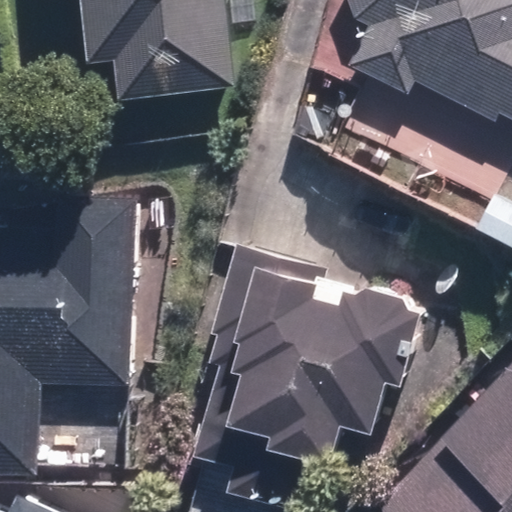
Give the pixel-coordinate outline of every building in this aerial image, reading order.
[(74,0),(81,62),(108,59),(112,101),(230,86),(219,0),(74,0)] [(511,0),(341,0),(348,17),(363,25),(344,63),(403,94),(410,79),(492,121),(496,113),(511,121),(511,0)] [(511,202),(491,192),(471,227),(506,247),(511,234),(511,202)] [(116,388),(123,204),(43,202),(41,230),(0,227),(0,473),(29,475),(32,385),(116,388)] [(323,266),(232,243),(209,335),(210,335),(203,363),(208,364),(185,454),(197,457),(183,511),(295,511),(309,461),(322,464),(331,426),(363,434),(377,381),(392,384),(412,310),(401,308),(394,296),(360,287),(349,294),(318,286),(323,266)] [(511,511),(511,377),(384,511),(511,511)]
